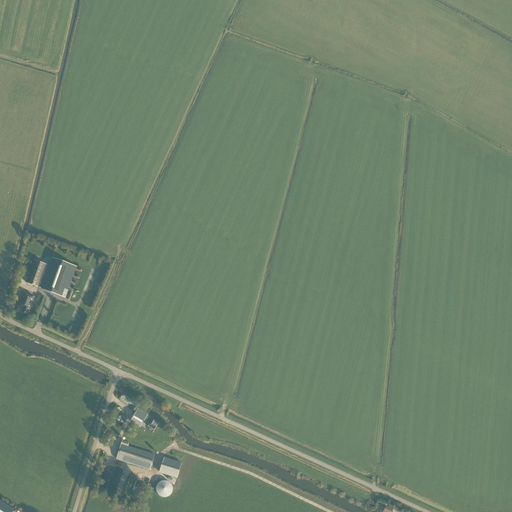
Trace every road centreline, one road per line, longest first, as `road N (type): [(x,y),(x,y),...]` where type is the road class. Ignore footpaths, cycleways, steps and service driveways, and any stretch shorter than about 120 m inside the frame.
road 1 (unclassified): [(119,371),(422,511)]
road 2 (unclassified): [(74,511),(119,371)]
road 3 (unclassified): [(119,371),(0,313)]
